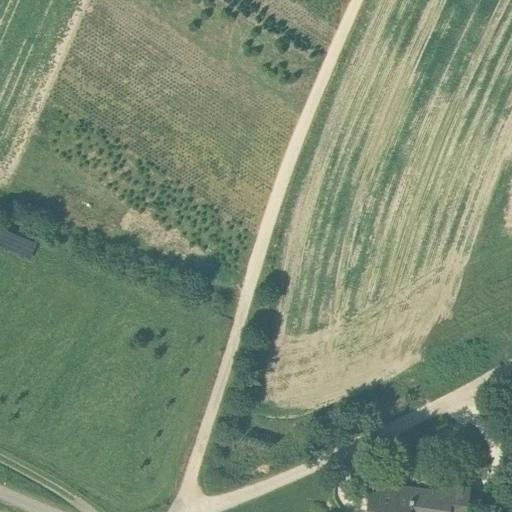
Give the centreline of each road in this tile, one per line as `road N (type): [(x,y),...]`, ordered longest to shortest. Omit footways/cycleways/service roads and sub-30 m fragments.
road 1 (track): [(176,511),(319,82),(357,0)]
road 2 (track): [(511,368),(352,448),(198,511)]
road 3 (residential): [(411,121),(285,183)]
road 4 (residential): [(411,121),(378,60),(400,0)]
